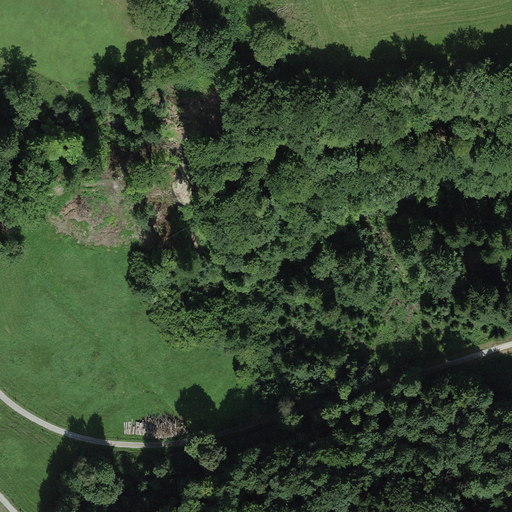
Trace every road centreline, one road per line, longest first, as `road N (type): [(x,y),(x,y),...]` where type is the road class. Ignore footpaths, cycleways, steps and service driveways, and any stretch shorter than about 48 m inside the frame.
road 1 (track): [(511,346),(191,444),(106,443),(51,427),(0,392)]
road 2 (track): [(192,0),(234,109),(260,133),(295,139),(415,121),(511,120)]
